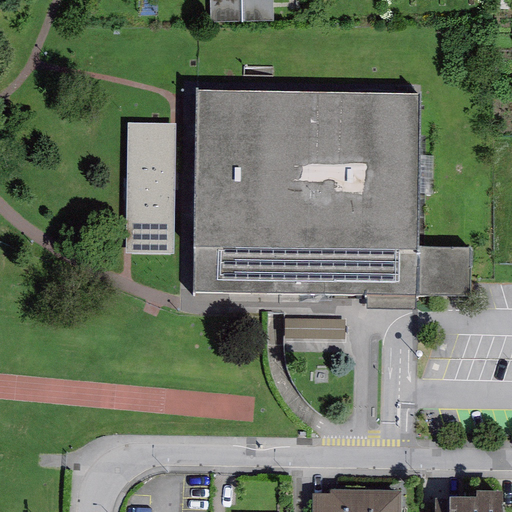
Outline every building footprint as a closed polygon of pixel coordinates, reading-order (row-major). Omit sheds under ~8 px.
[(273,21),(272,0),(208,0),(209,22),(273,21)] [(429,103),(201,101),(199,299),(480,302),(480,256),(428,256),(429,103)] [(176,231),(175,156),(137,156),(138,231),(176,231)] [(344,340),(344,320),(284,318),(283,338),(344,340)] [(502,511),(503,492),(475,492),(475,497),(433,497),(433,511),(502,511)] [(407,511),(408,499),(339,497),(339,503),(320,502),(319,511),(407,511)]
